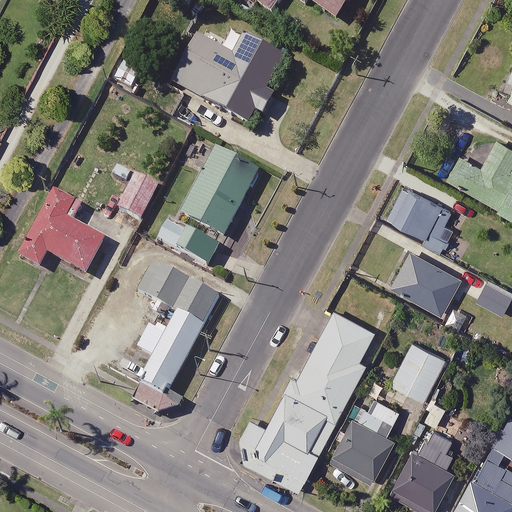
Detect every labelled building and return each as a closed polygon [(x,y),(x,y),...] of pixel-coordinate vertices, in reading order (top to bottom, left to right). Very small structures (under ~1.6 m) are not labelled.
[(350,0),(253,0),(273,13),(281,0),(306,0),(337,21),(350,0)] [(285,58),(246,38),(236,58),(198,38),(174,84),(257,128),(274,96),(267,92),(285,58)] [(511,149),(495,140),(483,163),(461,152),(448,178),(511,211),(511,149)] [(259,174),(216,151),(183,215),(226,237),(259,174)] [(161,187),(138,175),(119,207),(142,220),(161,187)] [(453,210),(405,186),(390,217),(438,240),(453,210)] [(83,206),(54,190),(18,255),(41,268),(49,253),(87,275),(107,241),(74,222),(83,206)] [(221,246),(168,220),(159,240),(211,266),(221,246)] [(461,279),(411,251),(392,285),(442,313),(461,279)] [(176,310),(205,326),(219,298),(156,264),(141,292),(176,310)] [(511,296),(511,293),(488,281),(478,301),(503,314),(511,296)] [(376,330),(332,307),(295,377),(269,426),(253,418),(234,455),(300,489),(366,363),(360,360),(376,330)] [(176,310),(166,329),(153,322),(139,348),(152,355),(138,382),(167,397),(205,326),(176,310)] [(446,356),(413,340),(392,382),(425,399),(446,356)] [(497,363),(481,354),(462,391),(478,399),(497,363)] [(401,410),(379,399),(372,413),(360,407),(332,460),(371,480),(394,437),(388,434),(401,410)] [(446,406),(433,400),(426,419),(438,425),(446,406)] [(511,417),(507,416),(455,511),(509,511),(511,508),(511,469),(499,462),(505,450),(511,453),(511,417)] [(456,443),(432,429),(426,439),(421,435),(390,490),(429,511),(431,511),(456,469),(445,463),(456,443)]
